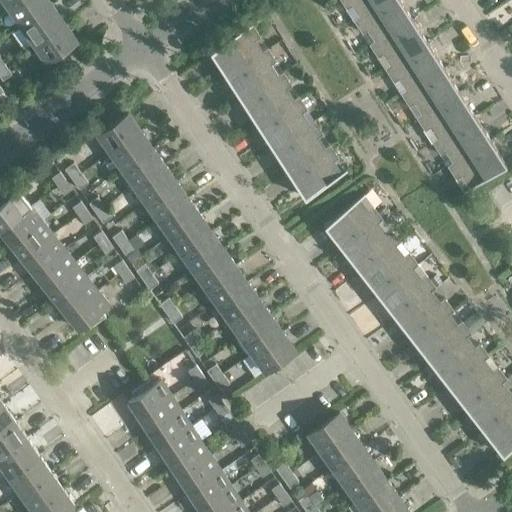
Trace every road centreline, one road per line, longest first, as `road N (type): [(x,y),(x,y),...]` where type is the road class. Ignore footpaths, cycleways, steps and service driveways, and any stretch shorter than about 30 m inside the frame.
road 1 (residential): [(470,511),(146,49)]
road 2 (residential): [(140,511),(0,309)]
road 3 (residential): [(0,150),(146,49)]
